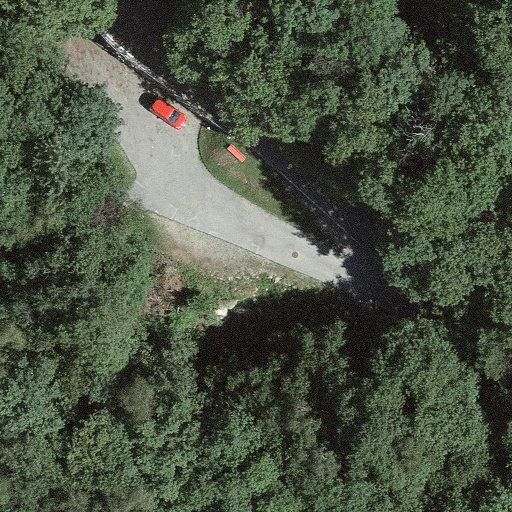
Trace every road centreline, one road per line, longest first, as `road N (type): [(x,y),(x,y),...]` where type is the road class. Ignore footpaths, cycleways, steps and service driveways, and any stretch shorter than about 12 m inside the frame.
road 1 (track): [(452,307),(394,297),(228,223),(167,183),(28,0)]
road 2 (unclassified): [(511,362),(153,34),(127,0)]
road 3 (unclassified): [(322,0),(511,122)]
